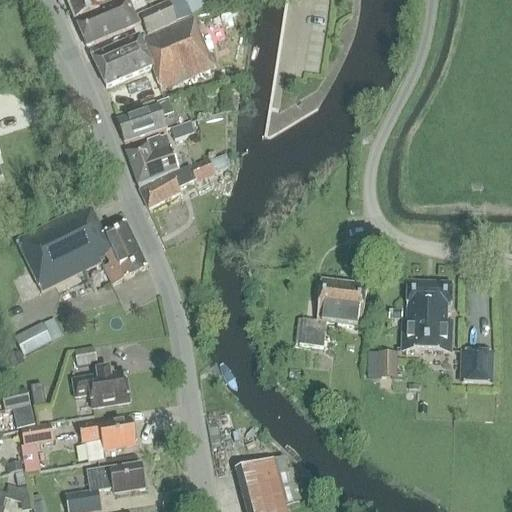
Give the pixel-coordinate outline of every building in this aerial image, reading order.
[(64,0),(73,21),(97,11),(112,4),(111,1),(112,0),(64,0)] [(189,0),(183,2),(187,16),(202,12),(198,0),(189,0)] [(141,24),(145,36),(175,25),(174,22),(187,18),(182,1),(168,6),(167,4),(133,19),(126,1),(74,23),(84,48),(136,26),(141,24)] [(175,25),(145,36),(138,40),(137,38),(90,60),(104,89),(151,69),(159,90),(211,70),(190,19),(175,25)] [(160,119),(171,115),(166,101),(155,105),(156,108),(115,122),(123,145),(165,131),(160,119)] [(196,122),(170,130),(174,144),(200,135),(196,122)] [(124,155),(138,192),(177,174),(164,138),(159,140),(158,138),(145,143),(146,146),(124,155)] [(225,157),(207,164),(213,176),(230,169),(225,157)] [(177,174),(138,192),(146,210),(179,194),(177,190),(194,183),(194,185),(213,177),(205,162),(177,174)] [(124,226),(102,236),(87,206),(14,241),(39,293),(99,263),(97,261),(104,257),(108,265),(101,268),(110,287),(145,269),(124,226)] [(359,328),(364,289),(320,284),(315,323),(296,321),(293,346),(321,349),(324,324),(359,328)] [(449,311),(450,286),(406,285),(405,309),(410,310),(409,327),(404,327),(403,354),(447,356),(452,356),(453,324),(445,324),(446,311),(449,311)] [(387,320),(401,321),(402,312),(388,312),(387,320)] [(41,325),(13,340),(22,359),(51,344),(41,325)] [(74,352),(77,369),(97,366),(94,349),(74,352)] [(13,371),(24,365),(18,353),(7,359),(13,371)] [(377,380),(395,381),(395,355),(378,355),(367,354),(366,380),(377,380)] [(492,355),(461,354),(460,385),(491,386),(492,355)] [(127,403),(129,403),(125,383),(123,383),(122,375),(107,378),(106,372),(95,374),(96,378),(71,382),(73,400),(89,398),(91,411),(127,405),(127,403)] [(30,390),(33,410),(46,408),(42,388),(30,390)] [(16,431),(34,427),(26,392),(0,397),(0,398),(4,414),(12,412),(16,431)] [(101,452),(133,447),(133,445),(132,445),(132,442),(134,442),(133,433),(131,433),(129,422),(113,425),(113,423),(77,429),(80,445),(88,444),(91,463),(103,461),(101,452)] [(50,426),(20,431),(23,449),(53,445),(50,426)] [(284,459),(271,463),(239,471),(250,511),(284,511),(282,506),(299,501),(292,472),(287,473),(284,459)] [(20,465),(7,468),(9,476),(22,474),(20,465)] [(112,496),(142,491),(138,466),(85,475),(88,494),(63,498),(65,511),(98,511),(96,494),(111,491),(112,496)] [(315,484),(298,471),(297,471),(293,475),(296,487),(306,495),(315,484)]
